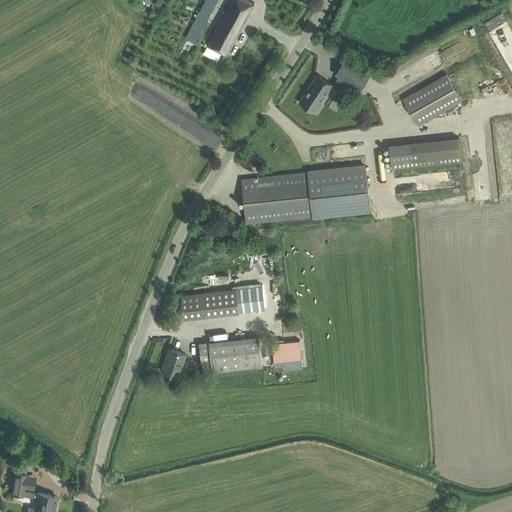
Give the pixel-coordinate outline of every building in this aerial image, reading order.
[(224,11),(208,44),(227,54),(255,3),(248,0),(232,0),(226,12),(224,11)] [(204,3),(186,38),(195,43),(213,8),(204,3)] [(370,76),(345,60),(335,75),(360,91),(370,76)] [(333,86),(334,85),(318,74),(299,102),(315,113),(322,102),(321,101),(331,85),(333,86)] [(418,125),(461,101),(462,100),(447,74),(403,99),(418,125)] [(392,168),(461,161),(459,137),(389,145),(392,168)] [(247,222),(313,215),(313,219),(370,213),(365,165),(308,171),(308,172),(242,179),(247,222)] [(454,177),(452,186),(461,188),(464,173),(454,171),(453,177),(454,177)] [(262,286),(181,295),(184,318),(265,309),(262,286)] [(212,372),(262,367),(259,336),(199,343),(201,363),(211,362),(212,372)] [(300,340),(272,343),(274,361),(302,358),(300,340)] [(186,354),(181,352),(172,349),(167,363),(165,362),(162,371),(178,376),(186,354)] [(15,472),(12,494),(23,496),(24,490),(24,488),(26,474),(24,474),(23,474),(19,473),(18,473),(15,472)] [(53,511),(57,496),(24,490),(23,496),(36,498),(36,500),(40,500),(39,509),(36,508),(35,511),(53,511)]
